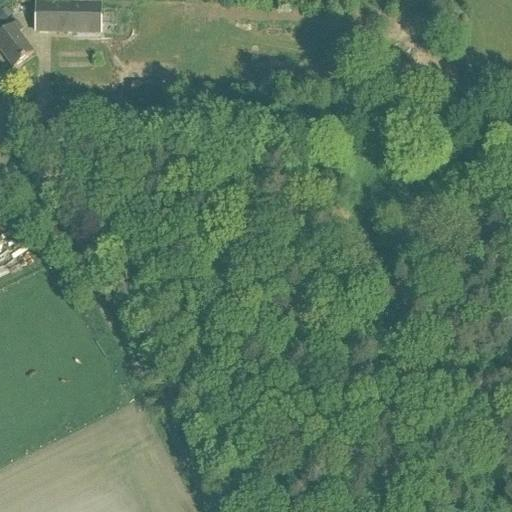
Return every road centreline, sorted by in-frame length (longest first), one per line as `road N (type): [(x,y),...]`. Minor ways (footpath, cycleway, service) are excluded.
road 1 (track): [(0,114),(511,133)]
road 2 (track): [(0,158),(79,271),(215,511)]
